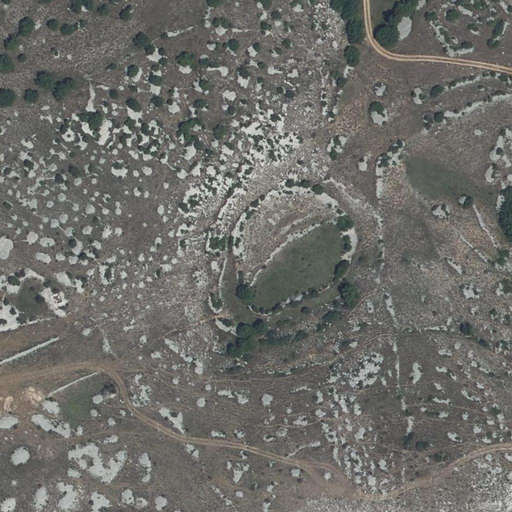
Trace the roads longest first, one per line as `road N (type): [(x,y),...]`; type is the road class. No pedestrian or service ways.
road 1 (track): [(0,381),(106,368),(133,409),(165,432),(328,466),(359,494),(410,491),(462,453),(511,447)]
road 2 (track): [(511,68),(373,46),(365,0)]
